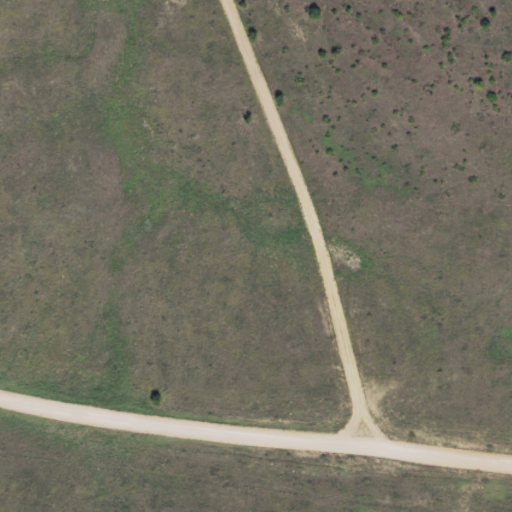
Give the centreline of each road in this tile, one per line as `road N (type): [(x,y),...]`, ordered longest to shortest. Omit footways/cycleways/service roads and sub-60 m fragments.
road 1 (residential): [(511,449),(350,418),(112,402),(0,378)]
road 2 (residential): [(350,418),(304,239),(218,0)]
